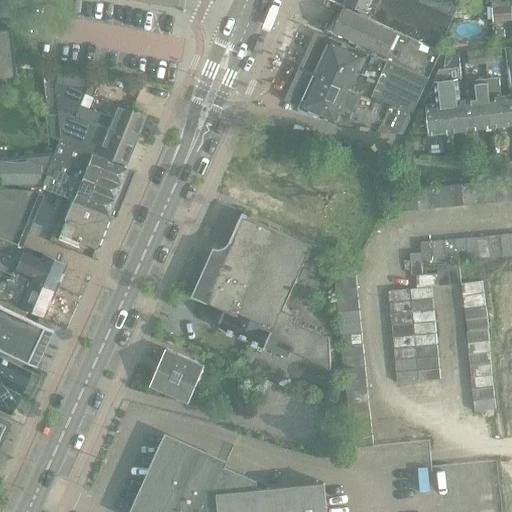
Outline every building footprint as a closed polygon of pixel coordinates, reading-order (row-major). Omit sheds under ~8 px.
[(440,50),(462,0),(344,0),(345,1),(366,10),(364,15),(440,50)] [(343,6),(333,29),(358,41),(357,44),(428,77),(440,51),(371,19),(364,16),(343,6)] [(511,19),(511,14),(511,6),(491,7),(493,21),(511,19)] [(0,78),(13,78),(13,79),(16,79),(11,30),(0,30),(0,78)] [(504,30),(496,31),(496,39),(505,38),(504,30)] [(360,92),(413,109),(428,78),(374,53),(371,58),(366,56),(367,54),(322,33),(306,68),(360,92)] [(484,50),(485,63),(502,61),(500,47),(484,50)] [(485,63),(484,50),(468,52),(469,65),(485,63)] [(471,129),(468,99),(456,101),(455,91),(454,79),(462,78),(459,54),(446,55),(443,67),(450,131),(471,129)] [(429,133),(450,131),(443,67),(443,69),(440,70),(435,81),(436,93),(437,103),(426,104),(429,133)] [(402,132),(413,109),(360,92),(306,68),(290,103),(342,126),(402,132)] [(78,104),(85,87),(88,88),(90,77),(78,77),(70,76),(57,74),(55,84),(54,84),(59,138),(125,164),(144,115),(115,104),(110,117),(78,104)] [(488,83),(492,126),(511,123),(511,115),(510,95),(499,96),(497,78),(487,79),(488,83)] [(468,99),(471,129),(492,126),(488,83),(475,84),(477,98),(468,99)] [(72,201),(79,204),(107,215),(126,168),(59,141),(60,140),(58,139),(51,158),(38,159),(38,162),(0,162),(0,183),(40,184),(39,187),(72,200),(72,201)] [(303,181),(310,163),(256,140),(239,179),(299,205),(308,183),(303,181)] [(0,187),(0,269),(11,274),(23,247),(44,195),(32,191),(0,187)] [(79,204),(72,201),(64,220),(57,239),(75,246),(77,242),(94,248),(107,215),(79,204)] [(205,301),(227,311),(273,329),(294,339),(301,324),(294,321),(296,315),(282,309),(310,246),(241,214),(219,267),(215,266),(212,266),(202,289),(210,292),(205,301)] [(23,247),(11,274),(53,291),(64,265),(38,254),(23,247)] [(411,279),(422,278),(420,256),(409,258),(411,279)] [(450,288),(461,287),(459,266),(448,267),(450,288)] [(439,290),(450,288),(447,267),(436,269),(439,290)] [(366,370),(359,271),(343,272),(350,371),(366,370)] [(4,281),(0,290),(0,298),(43,316),(53,291),(11,274),(8,283),(4,281)] [(414,281),(415,291),(437,289),(436,279),(414,281)] [(476,409),(496,407),(486,279),(466,280),(476,409)] [(388,295),(389,305),(411,304),(409,293),(388,295)] [(0,350),(33,366),(35,367),(36,366),(36,365),(44,349),(52,332),(53,331),(51,330),(50,330),(0,306),(0,350)] [(220,328),(264,347),(286,357),(290,350),(331,368),(329,337),(301,324),(294,339),(273,329),(227,311),(220,328)] [(156,391),(193,406),(208,371),(171,355),(156,391)] [(0,384),(17,393),(27,372),(0,358),(0,384)] [(0,409),(8,413),(17,393),(0,384),(0,409)] [(326,511),(324,483),(270,489),(270,487),(169,441),(137,511),(326,511)]
